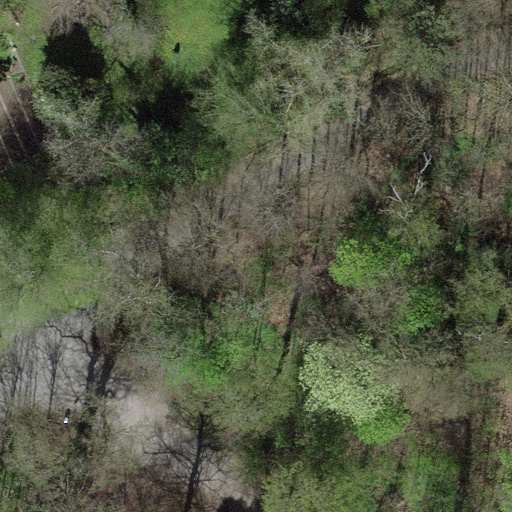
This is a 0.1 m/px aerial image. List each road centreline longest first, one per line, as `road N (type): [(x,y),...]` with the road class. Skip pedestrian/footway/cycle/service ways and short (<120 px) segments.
road 1 (track): [(511,43),(429,75),(37,331)]
road 2 (track): [(37,331),(123,440),(271,511)]
